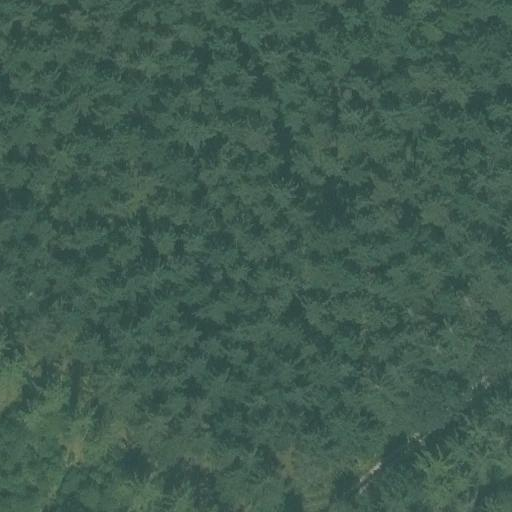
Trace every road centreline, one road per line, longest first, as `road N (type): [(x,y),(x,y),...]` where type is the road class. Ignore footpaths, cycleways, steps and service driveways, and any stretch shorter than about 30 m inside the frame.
road 1 (track): [(0,363),(178,511)]
road 2 (track): [(511,389),(369,511)]
